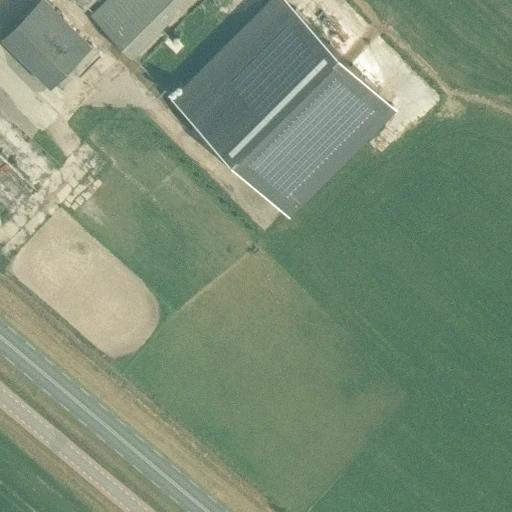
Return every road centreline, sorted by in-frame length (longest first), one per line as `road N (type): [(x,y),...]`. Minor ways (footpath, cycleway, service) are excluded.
road 1 (primary): [(204,511),(0,339)]
road 2 (unclassified): [(144,511),(0,392)]
road 3 (track): [(342,0),(449,105)]
